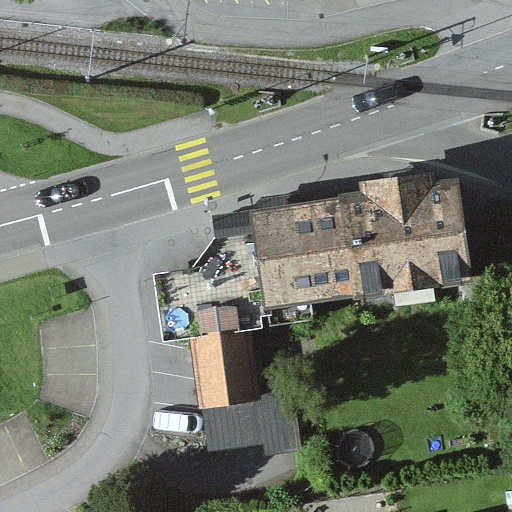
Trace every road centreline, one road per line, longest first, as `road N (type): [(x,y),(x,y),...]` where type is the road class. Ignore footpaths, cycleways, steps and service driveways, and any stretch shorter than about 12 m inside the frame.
road 1 (residential): [(15,511),(102,468),(139,417),(146,376),(136,304),(107,197)]
road 2 (residential): [(154,0),(212,31),(308,35),(422,12),(450,13),(511,41)]
road 3 (secondary): [(356,120),(107,197)]
road 4 (secondary): [(511,66),(356,120)]
road 5 (residential): [(356,120),(511,164)]
